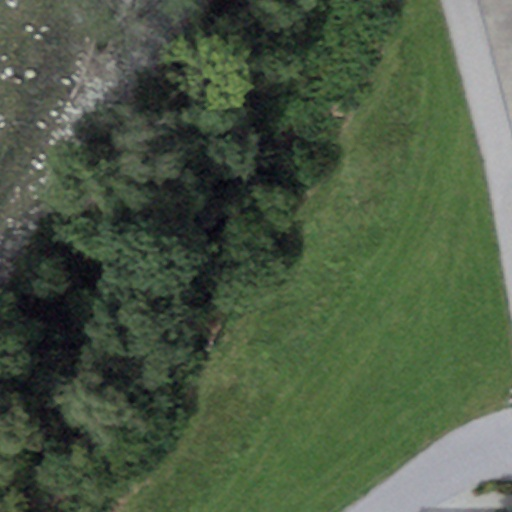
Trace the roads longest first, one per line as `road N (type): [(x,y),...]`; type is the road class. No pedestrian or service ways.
road 1 (track): [(511,258),(454,0)]
road 2 (residential): [(511,437),(478,447),(372,511)]
